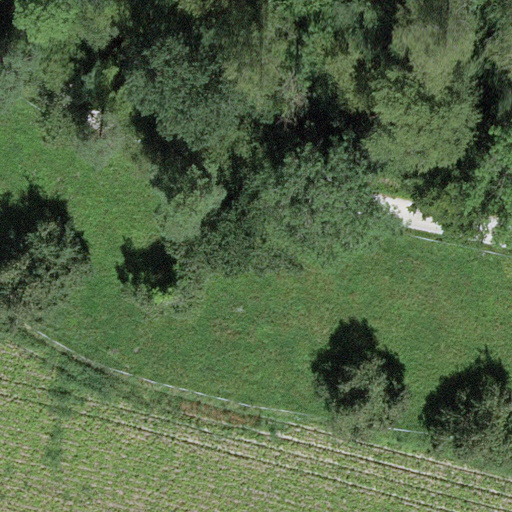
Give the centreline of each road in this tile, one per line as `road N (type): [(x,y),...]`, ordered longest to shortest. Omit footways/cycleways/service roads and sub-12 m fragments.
road 1 (track): [(288,193),(132,155),(0,63)]
road 2 (residential): [(511,231),(288,193)]
